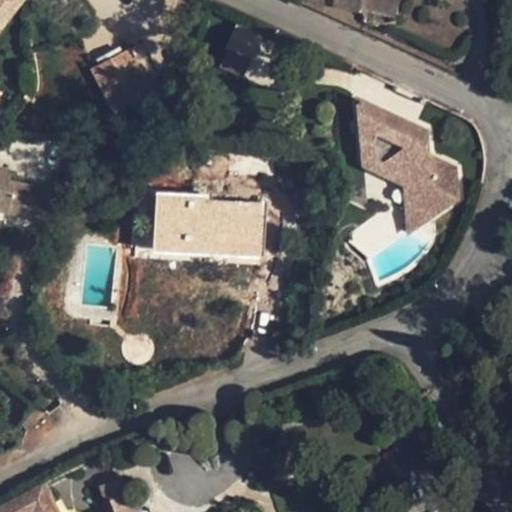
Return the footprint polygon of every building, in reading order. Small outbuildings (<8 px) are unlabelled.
[(306,0),(306,2),(362,13),(362,10),(371,12),(373,0),(306,0)] [(401,0),(373,0),(371,12),(397,18),(401,0)] [(233,25),(219,66),(257,79),(271,38),(233,25)] [(129,48),(92,67),(116,113),(153,94),(129,48)] [(258,174),(258,151),(227,150),(227,173),(258,174)] [(0,209),(30,217),(37,187),(9,179),(11,169),(0,166),(0,209)] [(207,194),(156,191),(156,197),(162,197),(207,199),(207,194)] [(156,197),(153,250),(159,251),(162,197),(156,197)] [(207,199),(162,197),(159,251),(263,256),(266,202),(207,199)] [(430,219),(404,207),(410,227),(430,219)] [(159,251),(153,250),(153,257),(263,263),(263,256),(159,251)] [(60,511),(45,484),(0,506),(0,511),(144,511),(136,491),(144,488),(138,472),(100,486),(106,501),(111,499),(116,511),(60,511)] [(152,511),(144,488),(136,491),(144,511),(152,511)]
